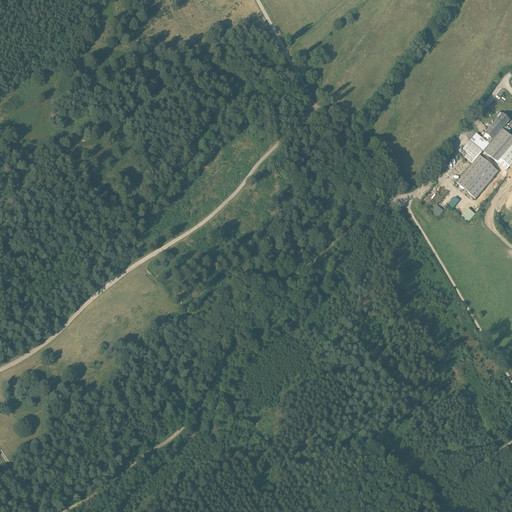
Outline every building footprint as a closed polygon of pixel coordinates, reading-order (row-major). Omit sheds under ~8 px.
[(502,114),(492,126),(499,132),(501,129),(507,133),(509,130),(504,126),(509,120),(502,114)] [(492,140),(499,132),(492,126),(485,134),(492,140)] [(477,134),(470,141),(482,152),(483,152),(497,163),(506,170),(511,163),(511,137),(507,133),(501,129),(499,132),(492,140),(485,134),(481,138),(477,134)] [(482,152),(470,141),(463,150),(468,154),(465,157),(472,164),(482,152)] [(498,171),(480,156),(456,183),(475,199),(498,171)] [(436,204),(431,211),(438,217),(443,209),(436,204)]
